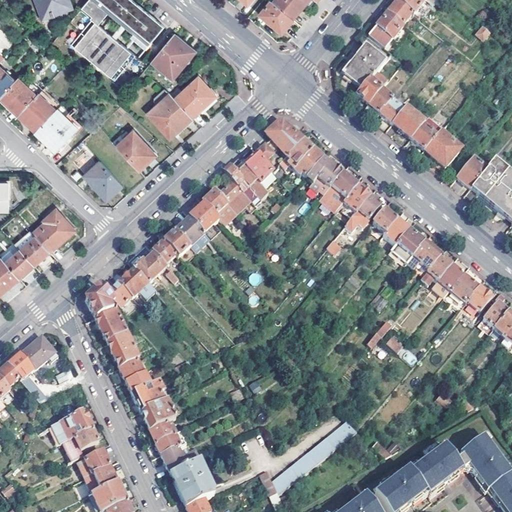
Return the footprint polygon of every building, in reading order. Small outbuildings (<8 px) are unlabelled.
[(67,0),(35,0),(42,18),(51,15),(52,18),(64,14),(62,11),(70,8),(67,0)] [(111,11),(98,0),(89,0),(84,6),(94,14),(93,16),(94,18),(74,42),(117,79),(138,55),(100,23),(111,11)] [(109,0),(98,0),(111,11),(151,44),(153,41),(108,2),(109,0)] [(167,24),(137,0),(109,0),(108,2),(153,41),(167,24)] [(275,0),(273,3),(294,20),(309,2),(305,0),(275,0)] [(415,17),(426,3),(422,0),(399,0),(398,2),(412,15),(415,17)] [(273,3),(272,1),(260,15),(283,34),(294,20),(273,3)] [(387,15),(402,27),(412,15),(398,2),(387,15)] [(387,15),(368,37),(384,50),(403,28),(402,27),(387,15)] [(479,33),(485,39),(490,34),(483,28),(479,33)] [(151,64),(161,73),(165,67),(176,77),(195,55),(173,37),(151,64)] [(365,46),(342,73),(362,91),(371,80),(386,63),(365,46)] [(387,60),(399,70),(402,66),(391,56),(387,60)] [(0,98),(16,83),(0,66),(0,98)] [(165,67),(161,73),(172,82),(176,77),(165,67)] [(218,97),(201,77),(184,92),(180,88),(172,95),(193,118),(218,97)] [(0,98),(19,116),(22,113),(37,96),(30,89),(20,79),(16,83),(0,98)] [(357,97),(368,107),(382,91),(382,90),(371,80),(362,91),(357,97)] [(43,91),(35,84),(30,89),(37,96),(40,94),(43,91)] [(63,106),(45,88),(43,91),(40,94),(58,111),(63,106)] [(391,102),(393,100),(382,91),(368,107),(374,111),(379,116),(391,102)] [(170,123),(178,132),(193,118),(172,95),(171,93),(148,115),(162,130),(170,123)] [(32,123),(29,125),(37,133),(58,111),(40,94),(37,96),(22,113),(32,123)] [(379,116),(392,127),(404,113),(391,102),(379,116)] [(365,110),(371,116),(374,111),(368,107),(365,110)] [(392,127),(410,142),(424,126),(406,110),(404,113),(392,127)] [(57,153),(78,131),(65,118),(58,111),(37,133),(57,153)] [(19,116),(29,125),(32,123),(22,113),(19,116)] [(83,126),(70,114),(65,118),(78,131),(83,126)] [(442,132),(428,121),(424,126),(410,142),(415,145),(424,153),(440,134),(442,132)] [(170,139),(178,132),(170,123),(162,130),(170,139)] [(269,133),(266,136),(271,142),(279,151),(286,159),(302,142),(291,133),(279,124),(269,133)] [(134,132),(126,140),(118,147),(140,170),(147,165),(156,156),(134,132)] [(424,153),(445,171),(461,152),(440,134),(424,153)] [(114,142),(118,147),(126,140),(121,135),(114,142)] [(268,145),(264,148),(272,157),(279,151),(271,142),(268,145)] [(286,159),(280,165),(284,171),(289,167),(293,172),(312,151),(302,142),(286,159)] [(264,164),(272,157),(264,148),(257,155),(264,164)] [(312,151),(293,172),(300,178),(302,176),(305,179),(322,160),(312,151)] [(243,167),(260,185),(273,174),(264,164),(257,155),(243,167)] [(322,160),(305,179),(313,186),(317,181),(329,191),(330,188),(341,175),(322,160)] [(241,193),(251,203),(256,197),(261,201),(268,195),(260,185),(243,167),(238,161),(229,170),(225,174),(233,183),(241,193)] [(486,172),(473,161),(457,181),(470,192),(486,172)] [(86,176),(108,200),(123,186),(101,162),(86,176)] [(486,172),(470,192),(474,195),(483,203),(508,174),(494,163),(486,172)] [(511,177),(508,174),(483,203),(498,216),(511,228),(511,227),(511,177)] [(341,175),(330,188),(329,191),(319,202),(335,215),(343,205),(357,188),(341,175)] [(0,208),(9,209),(9,183),(0,183),(0,208)] [(218,196),(227,206),(241,193),(233,183),(218,196)] [(357,188),(343,205),(355,216),(369,199),(357,188)] [(204,206),(215,217),(227,206),(218,196),(215,193),(202,204),(204,206)] [(355,216),(340,233),(348,240),(353,234),(351,232),(358,223),(363,227),(380,207),(369,199),(355,216)] [(271,210),(275,214),(281,209),(276,204),(271,210)] [(189,219),(204,235),(218,222),(215,217),(204,206),(189,219)] [(33,234),(50,253),(76,232),(57,210),(50,216),(52,219),(33,234)] [(384,211),(368,230),(370,232),(375,226),(385,235),(396,222),(384,211)] [(383,237),(396,248),(409,232),(403,226),(409,219),(403,214),(396,222),(385,235),(383,237)] [(175,233),(190,250),(204,235),(189,219),(175,233)] [(33,234),(31,232),(16,245),(35,266),(50,253),(33,234)] [(387,258),(402,270),(412,259),(424,245),(409,232),(396,248),(387,258)] [(176,258),(178,260),(190,250),(175,233),(166,241),(163,243),(176,258)] [(154,256),(165,268),(176,258),(163,243),(152,254),(154,256)] [(2,258),(20,279),(32,269),(35,266),(16,245),(15,244),(1,256),(2,258)] [(322,254),(327,258),(335,249),(330,244),(322,254)] [(412,259),(429,273),(441,258),(424,245),(412,259)] [(134,270),(149,286),(167,270),(165,268),(154,256),(145,265),(143,262),(134,270)] [(0,295),(20,279),(2,258),(0,259),(0,295)] [(421,282),(428,288),(434,281),(438,284),(452,267),(441,258),(429,273),(421,282)] [(437,284),(449,294),(463,277),(452,267),(438,284),(437,284)] [(119,284),(134,300),(149,286),(134,270),(119,284)] [(172,285),(178,281),(171,270),(165,274),(172,285)] [(449,294),(464,307),(467,305),(479,291),(463,277),(449,294)] [(114,304),(120,311),(134,300),(119,284),(107,296),(114,304)] [(373,296),(377,300),(380,297),(387,289),(382,285),(373,296)] [(86,302),(95,321),(112,313),(110,308),(114,304),(107,296),(100,289),(96,292),(86,302)] [(380,297),(386,301),(392,293),(387,289),(380,297)] [(467,305),(479,315),(491,301),(479,291),(467,305)] [(482,322),(494,331),(507,314),(499,307),(505,300),(500,296),(493,305),(495,306),(482,322)] [(107,346),(126,336),(115,313),(112,313),(95,321),(107,346)] [(502,340),(511,348),(511,347),(511,318),(507,314),(494,331),(503,339),(502,340)] [(366,347),(370,350),(380,339),(376,335),(366,347)] [(136,363),(139,362),(126,336),(107,346),(119,371),(136,363)] [(59,360),(41,339),(31,348),(20,357),(33,372),(34,373),(48,362),(52,366),(59,360)] [(385,345),(397,355),(402,349),(391,339),(385,345)] [(397,355),(412,368),(417,362),(402,349),(397,355)] [(18,359),(7,368),(19,382),(35,401),(38,405),(44,402),(27,383),(24,383),(23,381),(33,372),(20,357),(18,359)] [(126,385),(143,377),(136,363),(119,371),(126,385)] [(19,382),(7,368),(0,374),(0,382),(8,392),(19,382)] [(69,369),(64,371),(68,379),(73,376),(69,369)] [(64,371),(56,376),(59,383),(68,379),(64,371)] [(54,386),(59,383),(56,376),(50,379),(54,386)] [(131,397),(150,387),(145,376),(143,377),(126,385),(131,397)] [(254,394),(261,390),(256,381),(249,385),(254,394)] [(0,401),(9,394),(8,392),(0,382),(0,401)] [(140,415),(169,400),(165,392),(163,393),(159,383),(150,387),(131,397),(140,415)] [(166,425),(175,421),(171,411),(176,408),(173,399),(169,400),(140,415),(144,423),(149,433),(166,425)] [(29,417),(33,421),(38,405),(35,401),(29,417)] [(461,408),(467,412),(473,409),(465,403),(461,408)] [(51,428),(60,446),(62,445),(92,432),(83,413),(51,428)] [(503,423),(506,428),(511,421),(511,418),(509,416),(503,423)] [(356,433),(345,423),(270,481),(276,493),(277,495),(356,433)] [(155,446),(171,437),(166,425),(149,433),(155,446)] [(76,462),(83,459),(80,453),(99,445),(92,432),(62,445),(71,464),(76,462)] [(177,450),(180,449),(174,436),(171,437),(155,446),(161,458),(177,450)] [(492,494),(511,477),(511,476),(502,464),(503,463),(498,457),(497,458),(489,446),(485,441),(460,458),(463,462),(469,471),(474,478),(476,477),(478,479),(480,482),(478,483),(484,492),(487,490),(491,495),(492,494)] [(384,460),(390,457),(376,443),(371,448),(384,460)] [(195,458),(183,463),(177,450),(161,458),(164,466),(169,476),(186,468),(198,463),(195,458)] [(469,471),(463,462),(458,467),(446,451),(439,456),(432,462),(432,461),(425,465),(426,466),(417,472),(413,475),(428,495),(430,498),(436,493),(437,494),(445,489),(443,486),(446,484),(449,482),(451,484),(460,478),(459,477),(464,473),(465,474),(469,471)] [(76,462),(84,480),(110,468),(105,459),(102,454),(85,462),(83,459),(76,462)] [(77,483),(84,480),(76,462),(71,464),(68,466),(77,483)] [(13,473),(20,466),(16,463),(9,468),(13,473)] [(204,502),(214,497),(212,493),(198,463),(186,468),(169,476),(184,506),(186,511),(204,502)] [(426,466),(425,465),(424,464),(415,470),(417,472),(426,466)] [(91,495),(116,482),(111,471),(110,468),(84,480),(91,495)] [(260,475),(270,496),(276,493),(270,481),(266,472),(260,475)] [(413,475),(411,477),(408,473),(400,479),(394,483),(393,483),(388,487),(388,488),(381,494),(374,498),(384,511),(407,511),(406,509),(409,507),(413,504),(415,507),(423,501),(422,499),(428,495),(413,475)] [(511,511),(511,477),(492,494),(497,500),(495,502),(502,510),(505,509),(506,511),(511,511)] [(98,511),(107,511),(126,503),(118,486),(91,498),(98,511)] [(2,495),(10,502),(15,498),(16,491),(12,487),(2,495)] [(437,494),(438,497),(447,490),(445,489),(437,494)] [(270,496),(276,511),(282,508),(277,495),(276,493),(270,496)] [(359,504),(365,499),(362,495),(356,500),(359,504)] [(374,511),(365,499),(359,504),(352,509),(351,508),(346,511),(374,511)] [(209,511),(204,502),(186,511),(209,511)] [(130,511),(126,503),(107,511),(130,511)]
